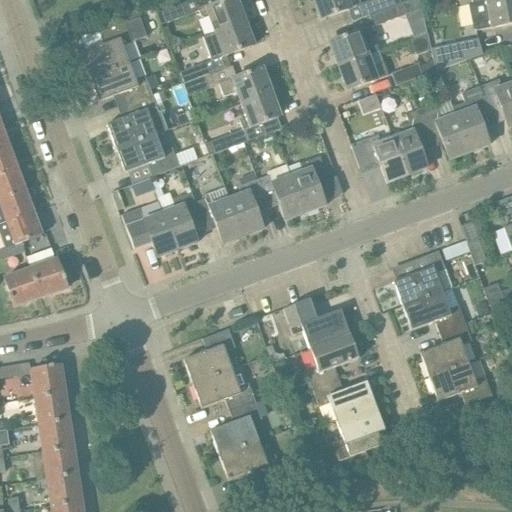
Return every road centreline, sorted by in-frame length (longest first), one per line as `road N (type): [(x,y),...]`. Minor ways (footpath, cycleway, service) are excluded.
road 1 (unclassified): [(125,321),(7,0)]
road 2 (residential): [(367,228),(278,0)]
road 3 (residential): [(125,321),(341,238)]
road 4 (residential): [(429,441),(341,238)]
road 5 (unclassified): [(198,511),(125,321)]
road 6 (residential): [(367,228),(511,175)]
road 7 (residential): [(125,321),(0,344)]
